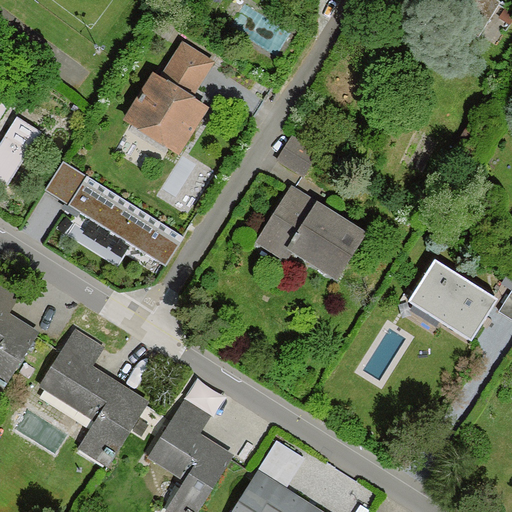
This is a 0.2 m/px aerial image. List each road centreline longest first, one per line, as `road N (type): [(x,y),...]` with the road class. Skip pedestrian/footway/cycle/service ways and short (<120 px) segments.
road 1 (residential): [(354,0),(145,324)]
road 2 (residential): [(435,511),(145,324)]
road 3 (residential): [(145,324),(0,234)]
